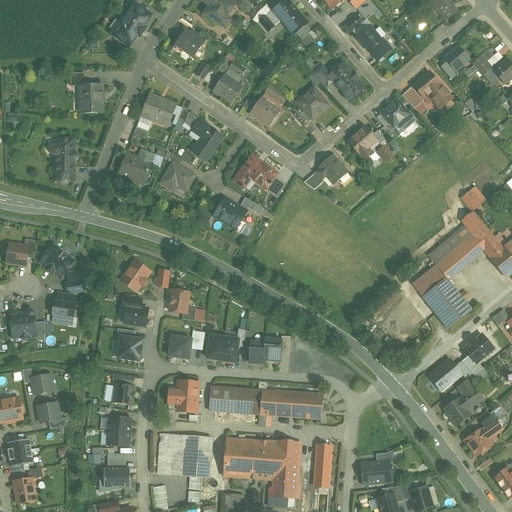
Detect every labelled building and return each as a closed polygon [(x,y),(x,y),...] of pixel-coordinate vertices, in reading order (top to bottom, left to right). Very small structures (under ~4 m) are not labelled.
[(204,0),(203,2),(210,7),(205,15),(226,30),(232,21),(227,19),(237,5),(230,0),(204,0)] [(308,24),(287,0),(285,0),(274,10),(283,21),(295,36),(297,34),(306,26),(308,24)] [(344,0),(324,0),(333,10),(344,0)] [(348,0),(348,1),(356,11),(357,10),(365,3),(362,0),(348,0)] [(377,10),(368,0),(365,3),(357,10),(361,14),(363,14),(367,19),(377,10)] [(451,6),(447,2),(450,0),(435,0),(431,3),(447,21),(457,13),(452,6),(451,6)] [(252,8),(242,1),(238,6),(248,13),(252,8)] [(137,6),(136,5),(135,6),(122,25),(138,36),(151,16),(137,6)] [(267,5),(259,13),(253,21),(258,25),(260,23),(260,22),(272,11),(267,5)] [(283,21),(274,10),(272,11),(260,22),(260,23),(269,33),(283,21)] [(363,23),(358,17),(347,26),(352,32),(363,23)] [(312,33),(306,26),(297,34),(302,41),(312,33)] [(382,41),(370,28),(357,38),(369,52),(370,51),(378,61),(392,50),(383,40),(382,41)] [(196,38),(186,31),(174,49),(182,54),(184,52),(194,58),(206,41),(198,36),(196,38)] [(470,60),(460,48),(445,60),(448,63),(441,68),(452,81),(459,75),(457,72),(470,60)] [(494,56),(489,51),(482,57),(486,63),(494,56)] [(482,57),(473,65),(478,70),(487,63),(486,63),(482,57)] [(511,64),(508,60),(494,72),(505,85),(511,79),(511,64)] [(226,61),(218,71),(225,76),(230,69),(232,65),(226,61)] [(246,71),(234,63),(232,65),(230,69),(241,78),(246,71)] [(487,63),(478,70),(483,76),(492,69),(487,63)] [(211,69),(205,64),(197,76),(209,85),(216,75),(210,71),(211,69)] [(319,64),(312,71),(315,74),(322,68),(319,64)] [(365,89),(344,65),(330,77),(349,98),(355,93),(358,95),(365,89)] [(315,74),(314,75),(326,88),(332,83),(328,79),(326,70),(325,70),(323,67),(322,68),(315,74)] [(241,78),(230,69),(225,76),(214,92),(224,99),(232,105),(243,88),(239,85),(243,79),(241,78)] [(450,97),(440,86),(441,86),(429,73),(414,87),(425,100),(433,92),(436,95),(431,99),(438,106),(442,103),(443,103),(448,104),(450,103),(450,97)] [(85,74),(71,74),(71,88),(80,87),(85,87),(85,74)] [(103,94),(103,86),(85,87),(80,87),(80,103),(82,103),(82,114),(104,113),(104,112),(103,112),(103,102),(104,102),(104,101),(103,101),(103,95),(104,95),(104,94),(103,94)] [(282,94),(270,86),(266,93),(277,101),(282,94)] [(424,102),(412,88),(403,97),(414,110),(424,102)] [(329,107),(314,90),(305,97),(307,99),(300,106),(305,111),(313,120),(313,121),(329,107)] [(166,105),(150,98),(150,96),(142,117),(152,121),(153,119),(169,125),(168,127),(169,127),(177,107),(167,103),(166,105)] [(280,112),(261,99),(259,103),(252,113),(251,115),(270,128),(280,112)] [(259,103),(254,100),(247,109),(252,113),(259,103)] [(409,115),(397,101),(382,114),(382,115),(390,123),(394,129),(399,124),(405,131),(403,133),(417,121),(411,113),(409,115)] [(485,101),(471,102),(471,111),(486,110),(485,101)] [(190,113),(183,109),(178,122),(185,124),(190,113)] [(313,120),(305,111),(301,115),(303,118),(309,124),(313,120)] [(198,119),(190,113),(185,124),(191,129),(198,119)] [(385,128),(390,123),(382,115),(377,119),(385,128)] [(303,118),(300,121),(305,127),(309,124),(303,118)] [(224,137),(210,127),(209,128),(200,121),(193,130),(203,137),(193,152),(207,162),(224,137)] [(309,124),(305,127),(304,127),(312,136),(316,132),(309,124)] [(148,132),(137,128),(134,137),(144,141),(145,141),(148,132)] [(362,131),(348,143),(360,157),(365,162),(366,161),(365,161),(369,158),(373,163),(375,162),(377,162),(380,159),(375,153),(373,155),(369,150),(374,145),(369,140),(371,138),(367,133),(365,135),(362,131)] [(386,141),(378,132),(373,136),(381,145),(386,141)] [(144,141),(134,137),(131,144),(141,148),(144,141)] [(74,140),(57,140),(57,146),(55,147),(53,148),(52,149),(52,151),(52,153),(53,154),(55,156),(57,156),(57,168),(75,168),(75,162),(76,161),(77,160),(78,160),(79,158),(78,156),(78,155),(77,154),(75,154),(74,140)] [(385,147),(379,152),(388,163),(394,158),(385,147)] [(195,166),(200,158),(189,150),(184,157),(195,166)] [(142,151),(139,160),(127,155),(119,176),(129,180),(130,178),(144,183),(143,185),(144,185),(144,183),(149,185),(154,173),(149,171),(155,156),(142,151)] [(183,161),(173,155),(169,162),(173,164),(174,163),(179,167),(183,161)] [(278,175),(252,157),(235,182),(245,189),(245,188),(243,187),(250,178),(267,190),(275,179),(278,175)] [(333,157),(319,168),(321,170),(317,174),(323,180),(327,177),(335,185),(348,174),(333,157)] [(173,164),(162,184),(172,190),(175,185),(187,192),(196,176),(179,167),(174,163),(173,164)] [(75,168),(57,168),(57,181),(75,181),(75,168)] [(317,185),(309,177),(305,181),(312,189),(317,185)] [(286,186),(275,179),(267,190),(278,197),(286,186)] [(475,189),(463,199),(473,212),(485,201),(475,189)] [(247,213),(225,199),(215,217),(229,225),(231,223),(237,227),(236,229),(237,230),(247,213)] [(256,205),(246,199),(242,205),(253,211),(256,205)] [(511,242),(507,247),(499,236),(495,239),(473,213),(462,222),(485,250),(492,259),(507,278),(511,273),(511,242)] [(485,250),(466,227),(429,258),(447,279),(448,281),(485,250)] [(38,242),(26,240),(25,247),(30,248),(28,259),(35,260),(38,242)] [(25,247),(10,244),(7,264),(27,267),(28,259),(30,248),(25,247)] [(68,255),(62,250),(60,252),(53,247),(49,252),(46,250),(43,255),(45,257),(41,262),(48,268),(46,270),(52,275),(54,273),(61,278),(73,263),(66,257),(68,255)] [(151,273),(136,262),(132,268),(129,269),(127,271),(126,273),(126,276),(122,282),(137,292),(142,286),(143,287),(147,280),(146,280),(151,273)] [(89,271),(76,272),(78,282),(88,281),(89,271)] [(448,281),(447,279),(423,298),(447,331),(472,311),(448,281)] [(88,281),(78,282),(79,289),(87,288),(88,281)] [(392,288),(366,313),(376,323),(402,297),(392,288)] [(190,294),(173,291),(170,312),(183,314),(187,315),(187,309),(190,294)] [(76,297),(58,294),(57,302),(55,302),(53,315),(54,315),(53,323),(69,326),(70,317),(75,318),(77,305),(75,305),(76,297)] [(142,299),(125,297),(123,308),(127,309),(128,307),(141,309),(142,299)] [(141,309),(128,307),(127,309),(125,324),(146,327),(148,310),(141,309)] [(197,310),(187,309),(187,315),(183,314),(182,320),(195,322),(197,310)] [(12,314),(12,315),(14,339),(17,342),(20,341),(22,339),(36,338),(37,338),(35,324),(34,313),(34,312),(33,311),(32,311),(31,311),(30,311),(29,312),(28,313),(28,314),(18,315),(18,314),(17,313),(16,312),(15,312),(14,312),(13,313),(12,314)] [(504,311),(492,319),(498,327),(510,319),(504,311)] [(46,323),(35,324),(37,338),(36,338),(36,342),(45,342),(46,323)] [(207,326),(204,342),(210,343),(211,337),(212,337),(213,327),(207,326)] [(136,332),(118,330),(117,338),(122,338),(135,340),(136,332)] [(246,332),(240,331),(238,341),(239,341),(238,347),(244,348),(246,332)] [(479,364),(496,350),(482,334),(463,349),(469,357),(477,366),(479,364)] [(191,340),(172,337),(169,357),(189,360),(192,340),(191,340)] [(212,337),(211,337),(210,343),(208,359),(222,361),(225,339),(212,337)] [(135,340),(122,338),(119,358),(140,361),(140,355),(141,355),(143,348),(142,347),(143,341),(135,340)] [(238,341),(225,339),(222,361),(236,363),(238,347),(239,341),(238,341)] [(282,341),(266,340),(266,344),(267,344),(265,361),(266,361),(280,362),(282,341)] [(266,344),(252,343),(250,364),(266,365),(266,361),(265,361),(267,344),(266,344)] [(477,366),(469,357),(462,361),(473,375),(482,368),(479,364),(477,366)] [(462,375),(455,367),(450,360),(429,377),(442,392),(462,375)] [(462,361),(455,367),(462,375),(466,380),(473,375),(462,361)] [(31,370),(23,371),(25,384),(33,383),(32,379),(33,379),(31,370)] [(33,379),(32,379),(33,383),(35,396),(54,392),(52,376),(33,379)] [(470,379),(458,388),(464,397),(476,388),(470,379)] [(179,393),(170,392),(168,411),(195,414),(198,384),(180,382),(179,393)] [(137,388),(116,385),(113,403),(134,407),(137,388)] [(262,391),(212,388),(210,412),(260,415),(262,391)] [(464,397),(460,399),(444,410),(457,427),(472,416),(468,411),(484,399),(476,388),(464,397)] [(322,396),(262,391),(260,415),(320,420),(322,396)] [(0,402),(0,423),(7,422),(9,424),(15,423),(16,421),(23,420),(22,414),(24,412),(23,406),(21,404),(20,399),(0,402)] [(58,404),(38,407),(41,424),(49,423),(61,420),(60,420),(58,404)] [(488,412),(479,419),(486,428),(495,422),(490,415),(488,412)] [(131,420),(110,418),(109,432),(130,434),(131,420)] [(61,420),(49,423),(50,430),(66,427),(67,419),(60,420),(61,420)] [(486,428),(467,442),(477,456),(492,446),(488,440),(501,430),(495,422),(486,428)] [(130,434),(109,432),(108,446),(129,448),(130,434)] [(212,439),(175,436),(172,476),(209,479),(212,439)] [(29,440),(7,444),(11,467),(33,464),(29,440)] [(300,445),(227,440),(225,477),(222,511),(242,511),(244,499),(256,500),(258,479),(274,480),(273,489),(270,489),(268,507),(288,508),(289,498),(297,498),(297,497),(299,497),(300,489),(297,488),(300,445)] [(334,448),(320,447),(317,481),(331,482),(334,448)] [(394,451),(387,454),(377,455),(377,464),(390,462),(390,463),(395,462),(394,451)] [(377,464),(362,465),(364,482),(362,482),(362,485),(392,482),(392,476),(395,475),(395,468),(391,468),(390,463),(390,462),(377,464)] [(511,464),(508,468),(494,478),(510,500),(511,498),(511,464)] [(28,471),(29,480),(32,479),(32,480),(43,478),(42,469),(28,471)] [(130,469),(104,469),(104,488),(130,488),(130,469)] [(29,480),(14,482),(18,504),(36,501),(32,480),(32,479),(29,480)] [(413,482),(401,487),(405,501),(412,498),(410,492),(416,491),(413,482)] [(168,486),(156,487),(158,508),(170,507),(168,486)] [(401,487),(388,489),(390,496),(393,495),(396,504),(405,501),(401,487)] [(416,491),(410,492),(412,498),(416,511),(419,511),(433,508),(427,487),(416,491)] [(189,492),(189,504),(203,504),(203,492),(189,492)] [(390,496),(378,499),(381,511),(398,511),(396,504),(393,495),(390,496)] [(118,502),(100,505),(101,511),(117,511),(120,511),(118,502)]
